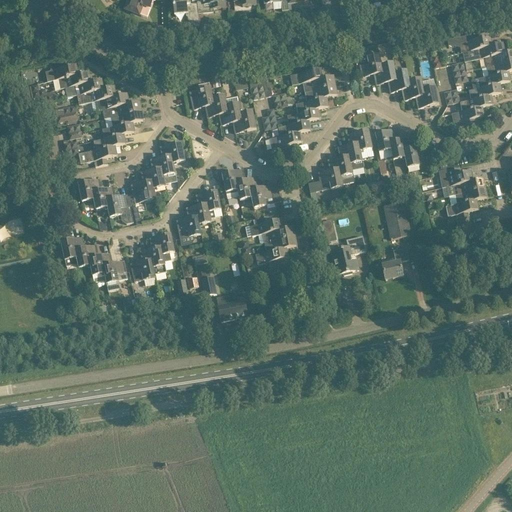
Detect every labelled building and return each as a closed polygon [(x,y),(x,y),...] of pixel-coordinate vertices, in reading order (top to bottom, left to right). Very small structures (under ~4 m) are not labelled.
[(144,7),(151,10),(155,1),(152,0),(129,0),(125,11),(140,17),(144,7)] [(175,16),(186,15),(186,18),(188,19),(188,23),(195,28),(200,28),(199,19),(199,16),(198,5),(191,6),(190,0),(176,0),(177,1),(175,1),(175,7),(174,7),(175,16)] [(226,9),(226,7),(225,0),(196,0),(198,5),(199,16),(214,14),(214,11),(226,9)] [(163,41),(163,35),(163,27),(155,27),(155,35),(155,41),(163,41)] [(466,38),(447,42),(449,48),(450,47),(460,49),(462,56),(463,55),(473,53),(492,49),(492,48),(490,39),(479,41),(478,35),(466,38)] [(431,51),(430,46),(416,49),(417,54),(431,51)] [(465,65),(472,63),(471,63),(475,62),(475,63),(485,61),(485,60),(505,56),(505,55),(503,46),(492,48),(492,49),(473,53),(463,55),(465,64),(465,65)] [(353,53),(355,63),(359,62),(358,59),(363,58),(362,51),(353,53)] [(487,70),(511,64),(511,53),(505,55),(505,56),(485,60),(485,61),(487,70)] [(374,76),(374,77),(383,75),(382,68),(380,57),(368,60),(369,66),(360,68),(362,79),(374,76)] [(432,58),(435,70),(441,69),(439,57),(432,58)] [(465,64),(452,67),(453,73),(466,71),(467,73),(473,72),(472,63),(465,65),(465,64)] [(511,64),(487,70),(489,79),(509,75),(511,74),(511,64)] [(394,66),(382,68),(383,75),(374,77),(376,87),(388,84),(388,85),(397,83),(396,76),(397,76),(394,66)] [(54,83),(59,82),(79,78),(79,77),(77,68),(46,74),(48,84),(54,83)] [(290,78),(292,87),(292,88),(303,86),(303,85),(323,81),(321,71),(290,78)] [(468,78),(467,73),(466,71),(453,73),(455,80),(468,78)] [(397,83),(388,85),(390,95),(402,92),(402,93),(411,91),(410,84),(408,74),(397,76),(396,76),(397,83)] [(59,82),(54,83),(55,93),(61,91),(66,90),(72,89),(91,85),(91,84),(89,75),(79,77),(79,78),(59,82)] [(511,84),(509,75),(489,79),(479,81),(481,91),(500,87),(511,84)] [(226,85),(235,84),(233,76),(225,78),(226,85)] [(303,85),(303,86),(305,95),(336,89),(334,79),(323,81),(303,85)] [(422,81),(410,84),(411,91),(402,93),(404,102),(416,100),(416,101),(426,98),(424,91),(422,81)] [(102,82),(91,84),(91,85),(72,89),(66,90),(68,100),(77,98),(85,96),(104,92),(102,82)] [(258,82),(256,82),(250,83),(254,102),(260,101),(257,88),(259,88),(258,82)] [(199,86),(200,92),(190,94),(194,111),(205,109),(214,107),(213,101),(213,100),(211,90),(209,84),(199,86)] [(34,100),(40,99),(40,93),(38,87),(32,88),(34,100)] [(272,92),(265,93),(264,87),(259,88),(257,88),(260,101),(273,98),(272,92)] [(470,93),(472,103),(491,98),(502,96),(500,87),(481,91),(470,93)] [(85,96),(77,98),(79,107),(97,104),(97,103),(117,99),(115,89),(104,92),(85,96)] [(338,98),(336,89),(305,95),(307,105),(327,100),(338,98)] [(436,89),(424,91),(426,98),(416,101),(418,110),(439,106),(436,89)] [(457,92),(451,93),(454,106),(460,104),(457,92)] [(447,107),(454,106),(451,93),(445,94),(447,107)] [(285,95),(273,98),(274,105),(287,102),(285,95)] [(53,96),(47,97),(48,104),(49,110),(55,109),(53,96)] [(99,113),(103,112),(109,111),(129,106),(127,97),(117,99),(97,103),(97,104),(99,113)] [(225,98),(213,101),(214,107),(205,109),(208,119),(219,117),(229,115),(227,108),(228,108),(226,101),(225,98)] [(493,108),(491,98),(472,103),(461,105),(463,114),(463,115),(483,110),(493,108)] [(237,99),(226,101),(228,108),(227,108),(229,115),(219,117),(221,127),(233,125),(242,123),(241,116),(239,106),(237,99)] [(307,105),(297,107),(299,117),(318,112),(329,110),(327,100),(307,105)] [(276,110),(288,108),(287,102),(274,105),(276,110)] [(109,111),(111,120),(142,114),(140,104),(129,106),(109,111)] [(78,114),(76,108),(63,110),(65,117),(78,114)] [(463,115),(463,114),(452,116),(454,126),(457,125),(458,131),(475,128),(474,122),(485,120),(483,110),(463,115)] [(269,119),(270,125),(276,124),(275,119),(274,114),(274,111),(268,112),(269,119)] [(299,117),(288,119),(289,128),(309,124),(320,121),(318,112),(299,117)] [(59,124),(66,123),(79,120),(78,114),(65,117),(57,118),(59,124)] [(111,120),(113,129),(113,130),(133,125),(133,126),(144,123),(142,114),(111,120)] [(242,123),(233,125),(235,135),(257,131),(253,114),(241,116),(242,123)] [(265,132),(272,131),(270,125),(269,119),(263,120),(265,132)] [(289,128),(279,130),(281,139),(301,135),(311,133),(309,124),(289,128)] [(102,132),(104,141),(125,137),(135,135),(133,126),(133,125),(113,130),(113,129),(102,132)] [(67,129),(69,135),(81,133),(80,126),(67,129)] [(379,154),(391,152),(390,145),(399,143),(399,142),(397,132),(376,137),(379,154)] [(82,139),(81,133),(69,135),(70,141),(82,139)] [(360,153),(372,150),(369,133),(348,137),(350,148),(359,147),(360,153)] [(279,150),(281,155),(293,153),(292,147),(303,145),(301,135),(281,139),(270,141),(272,151),(279,150)] [(93,143),(95,153),(116,149),(127,147),(125,137),(104,141),(93,143)] [(411,140),(399,142),(399,143),(390,145),(391,152),(393,162),(405,160),(404,153),(413,151),(413,150),(411,140)] [(64,146),(66,152),(78,150),(77,143),(64,146)] [(81,153),(93,151),(92,143),(80,145),(81,153)] [(161,150),(163,160),(163,161),(172,159),(173,165),(174,165),(185,162),(182,145),(161,150)] [(338,150),(340,160),(340,161),(350,159),(351,166),(353,171),(364,169),(360,153),(359,147),(350,148),(338,150)] [(425,148),(413,150),(413,151),(404,153),(405,160),(407,170),(420,167),(418,161),(427,159),(425,148)] [(95,153),(85,155),(87,165),(95,163),(96,169),(108,167),(107,161),(118,158),(116,149),(95,153)] [(79,156),(78,150),(66,152),(67,158),(79,156)] [(164,178),(165,184),(175,182),(174,176),(176,175),(174,165),(173,165),(172,159),(163,161),(163,160),(151,162),(153,173),(163,171),(164,178)] [(341,179),(354,176),(353,171),(351,166),(350,159),(340,161),(340,160),(328,163),(331,173),(331,174),(339,172),(341,179)] [(439,173),(441,183),(443,191),(447,190),(453,188),(473,184),(473,183),(471,174),(460,176),(459,170),(447,173),(447,172),(439,173)] [(141,175),(144,186),(152,184),(154,191),(154,190),(166,188),(166,186),(165,184),(164,178),(163,171),(153,173),(141,175)] [(239,198),(238,192),(237,185),(246,183),(244,172),(222,177),(227,200),(239,198)] [(343,188),(341,179),(339,172),(331,174),(331,173),(319,176),(322,193),(323,192),(331,191),(343,188)] [(179,190),(180,190),(186,182),(182,179),(177,180),(177,184),(179,190)] [(257,180),(246,183),(237,185),(238,192),(239,198),(240,202),(251,200),(252,200),(250,193),(260,191),(257,180)] [(453,188),(447,190),(449,199),(455,197),(455,198),(486,191),(484,181),(473,183),(473,184),(453,188)] [(102,193),(102,192),(100,182),(79,186),(82,203),(94,201),(93,195),(102,193)] [(383,190),(381,182),(368,185),(370,193),(383,190)] [(156,201),(154,190),(154,191),(152,184),(144,186),(132,188),(135,205),(144,203),(156,201)] [(368,187),(367,185),(356,188),(358,196),(369,193),(368,187)] [(271,188),(260,191),(250,193),(252,200),(251,200),(254,210),(266,207),(265,201),(274,199),(271,188)] [(114,190),(102,192),(102,193),(93,195),(94,201),(96,211),(108,209),(107,202),(116,200),(114,190)] [(486,191),(455,198),(455,197),(449,199),(451,208),(457,206),(457,207),(477,203),(488,200),(486,191)] [(197,198),(199,209),(208,207),(209,213),(210,213),(211,220),(215,219),(214,212),(221,211),(218,194),(197,198)] [(128,198),(116,200),(107,202),(108,209),(110,219),(121,217),(122,223),(127,226),(134,225),(131,212),(129,212),(129,209),(130,208),(128,198)] [(456,217),(457,224),(470,221),(468,214),(479,212),(477,203),(457,207),(457,206),(451,208),(446,209),(448,219),(456,217)] [(391,242),(412,238),(405,204),(384,208),(391,242)] [(187,211),(189,221),(198,220),(199,226),(212,223),(211,220),(210,213),(209,213),(208,207),(199,209),(187,211)] [(252,238),(263,236),(283,232),(283,231),(281,222),(270,224),(269,218),(256,221),(257,227),(250,228),(252,238)] [(177,224),(179,234),(181,242),(191,240),(191,238),(201,236),(199,226),(198,220),(189,221),(177,224)] [(457,224),(458,229),(471,227),(470,221),(457,224)] [(103,233),(107,233),(106,228),(101,224),(99,225),(100,232),(103,233)] [(263,236),(264,246),(296,239),(294,229),(283,231),(283,232),(263,236)] [(223,244),(222,236),(214,238),(216,246),(223,244)] [(337,242),(335,236),(326,238),(327,244),(337,242)] [(163,256),(165,264),(171,263),(170,255),(175,254),(172,237),(150,241),(152,252),(153,252),(162,250),(163,257),(163,256)] [(298,249),(296,239),(264,246),(266,255),(287,251),(298,249)] [(338,277),(341,276),(344,276),(344,278),(352,276),(352,274),(359,272),(356,263),(352,263),(351,257),(355,256),(366,254),(363,239),(347,242),(348,250),(332,254),(338,277)] [(63,254),(65,262),(67,269),(78,266),(77,260),(77,259),(76,253),(85,251),(83,240),(61,245),(63,254)] [(96,248),(85,251),(76,253),(77,259),(77,260),(78,266),(79,270),(91,267),(89,261),(99,259),(99,258),(96,248)] [(141,254),(143,264),(151,263),(153,269),(155,277),(167,275),(165,264),(163,256),(163,257),(162,250),(153,252),(152,252),(141,254)] [(407,250),(393,253),(396,265),(383,267),(384,272),(386,282),(404,278),(401,264),(409,262),(407,250)] [(267,271),(279,269),(278,263),(289,260),(287,251),(266,255),(255,257),(257,267),(266,265),(267,271)] [(94,284),(106,282),(104,275),(105,275),(104,269),(113,267),(113,266),(110,256),(99,258),(99,259),(89,261),(91,267),(94,284)] [(155,279),(155,277),(153,269),(151,263),(143,264),(131,267),(133,277),(142,276),(143,282),(155,279)] [(104,275),(106,282),(107,286),(109,293),(121,291),(119,282),(128,281),(127,275),(124,264),(113,266),(113,267),(104,269),(105,275),(104,275)] [(267,271),(267,273),(268,277),(280,275),(279,269),(267,271)] [(268,277),(269,283),(282,280),(280,275),(268,277)] [(251,281),(252,285),(262,283),(260,276),(250,278),(251,281)] [(217,296),(214,278),(201,281),(204,298),(217,296)] [(187,296),(187,295),(184,282),(177,283),(179,296),(181,296),(182,298),(187,297),(187,296)] [(198,283),(188,284),(190,291),(199,289),(198,283)] [(147,303),(146,295),(138,297),(139,305),(147,303)] [(221,324),(236,321),(239,320),(248,319),(247,313),(246,308),(245,303),(243,295),(217,300),(218,308),(219,315),(221,324)] [(84,306),(77,310),(81,317),(88,313),(84,306)]
